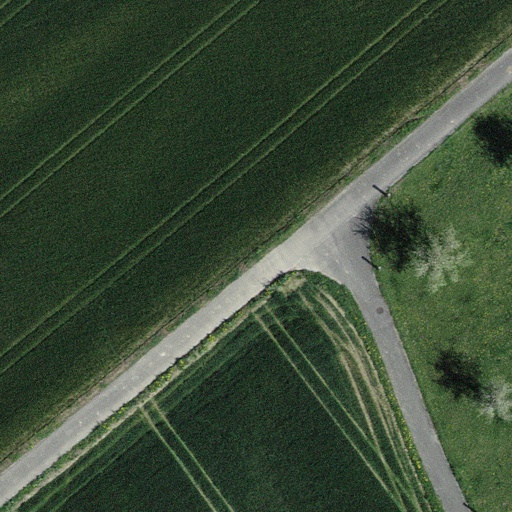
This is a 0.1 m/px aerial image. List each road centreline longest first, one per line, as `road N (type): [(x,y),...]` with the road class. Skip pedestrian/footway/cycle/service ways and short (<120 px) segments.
road 1 (track): [(511,64),(0,497)]
road 2 (track): [(326,222),(358,272),(457,511)]
